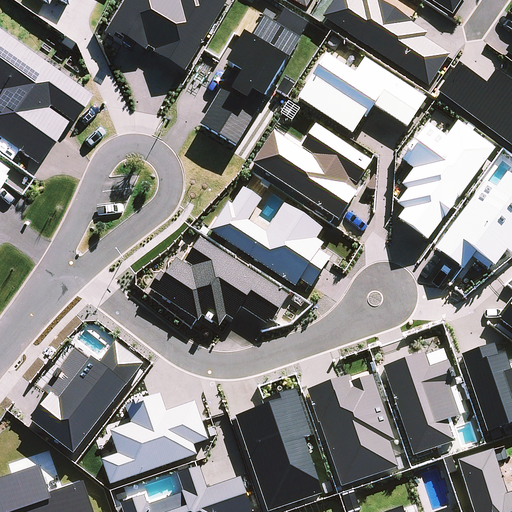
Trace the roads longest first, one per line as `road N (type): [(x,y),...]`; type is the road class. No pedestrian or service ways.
road 1 (residential): [(62,274),(64,245),(114,149),(157,152),(169,190),(162,205),(92,262)]
road 2 (residential): [(62,274),(100,289),(182,352),(215,365),(291,349),(346,325)]
road 3 (residential): [(346,325),(365,281),(380,277),(400,291),(399,307),(385,317)]
